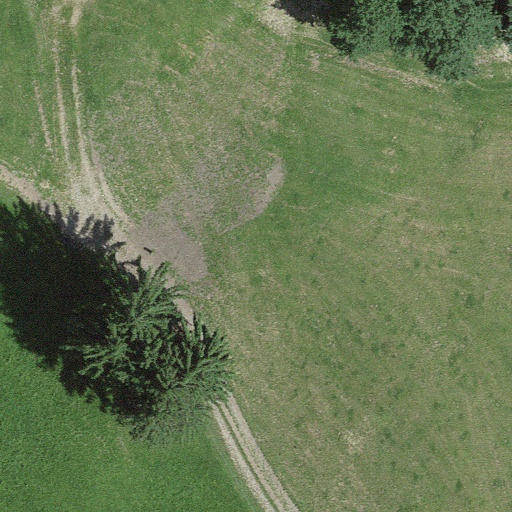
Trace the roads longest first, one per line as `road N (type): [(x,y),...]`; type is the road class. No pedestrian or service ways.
road 1 (track): [(69,0),(61,55),(80,160),(170,309),(227,429),(282,511)]
road 2 (track): [(511,71),(400,58),(283,0)]
